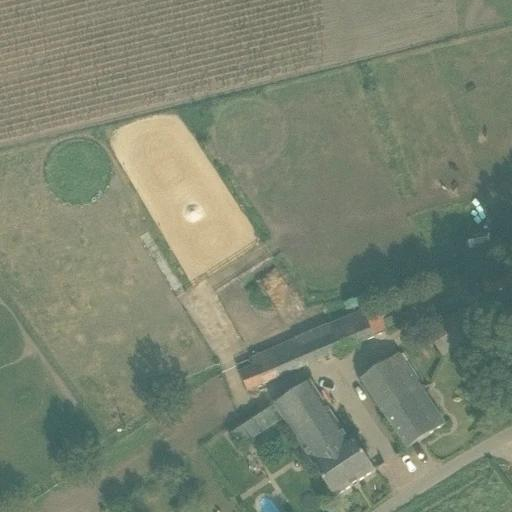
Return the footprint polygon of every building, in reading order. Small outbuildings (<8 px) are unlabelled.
[(480,274),(488,293),(511,284),(505,265),(480,274)] [(480,302),(469,309),(476,319),(487,312),(480,302)] [(263,385),(374,338),(363,312),(252,359),(263,385)] [(430,334),(443,355),(467,339),(453,319),(430,334)] [(408,450),(421,441),(445,425),(399,355),(361,380),(408,450)] [(335,498),(375,472),(353,438),(349,441),(310,383),(275,406),(314,465),(313,465),(335,498)] [(468,397),(474,406),(486,398),(480,389),(468,397)]
